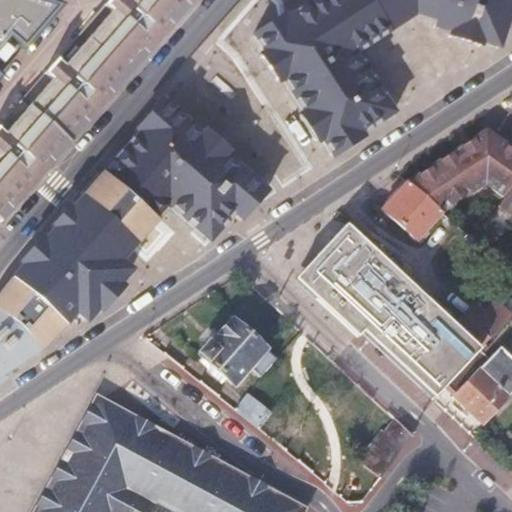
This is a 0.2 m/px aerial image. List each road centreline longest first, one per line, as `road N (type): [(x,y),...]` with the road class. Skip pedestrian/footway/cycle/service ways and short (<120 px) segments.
road 1 (residential): [(508,511),(247,250)]
road 2 (residential): [(0,253),(226,0)]
road 3 (tertiary): [(511,70),(247,250)]
road 4 (tertiary): [(247,250),(0,412)]
